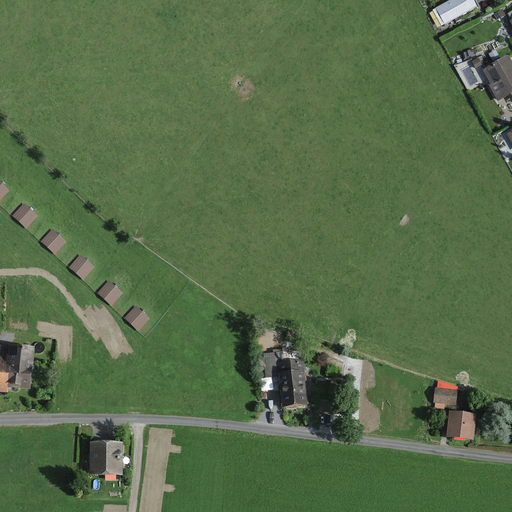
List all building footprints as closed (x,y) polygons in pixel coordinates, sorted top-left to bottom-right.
[(472,0),(451,0),(436,8),(444,24),(476,7),(472,0)] [(511,63),(508,57),(482,71),(499,101),(511,94),(511,63)] [(0,213),(2,215),(12,201),(0,191),(0,213)] [(31,238),(43,225),(29,213),(17,226),(31,238)] [(55,237),(48,253),(64,261),(72,245),(55,237)] [(88,260),(77,274),(92,285),(102,272),(88,260)] [(125,308),(132,293),(115,285),(108,300),(125,308)] [(148,308),(137,321),(152,333),(163,319),(148,308)] [(8,355),(0,354),(0,391),(8,392),(8,387),(30,389),(33,346),(8,345),(8,355)] [(289,356),(268,358),(269,378),(285,376),(288,407),(312,405),(308,361),(289,363),(289,356)] [(459,393),(437,390),(435,404),(458,407),(459,393)] [(481,419),(453,416),(451,440),(479,443),(481,419)] [(123,444),(90,444),(90,476),(123,477),(123,444)]
